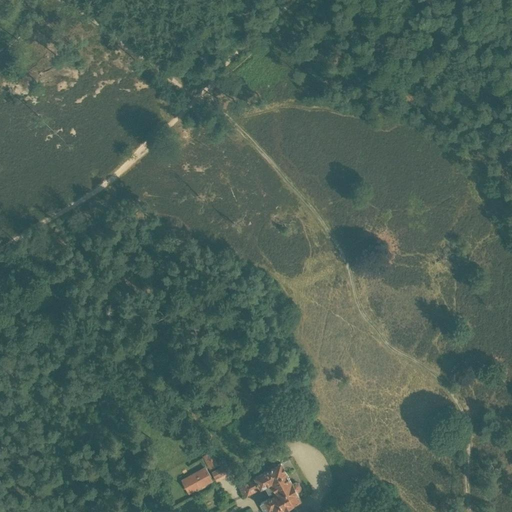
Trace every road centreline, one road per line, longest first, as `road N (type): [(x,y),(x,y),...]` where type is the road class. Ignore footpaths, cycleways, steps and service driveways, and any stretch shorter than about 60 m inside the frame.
road 1 (track): [(0,251),(90,195),(192,99)]
road 2 (track): [(192,99),(292,0)]
